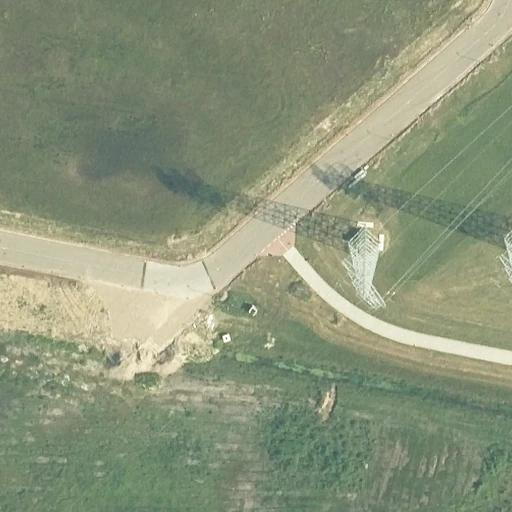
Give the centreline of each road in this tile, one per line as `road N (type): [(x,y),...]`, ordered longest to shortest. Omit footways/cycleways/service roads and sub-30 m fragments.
road 1 (unclassified): [(201,285),(495,24),(508,0)]
road 2 (unclassified): [(0,435),(22,433),(61,409),(201,285)]
road 3 (unclassified): [(0,245),(201,285)]
